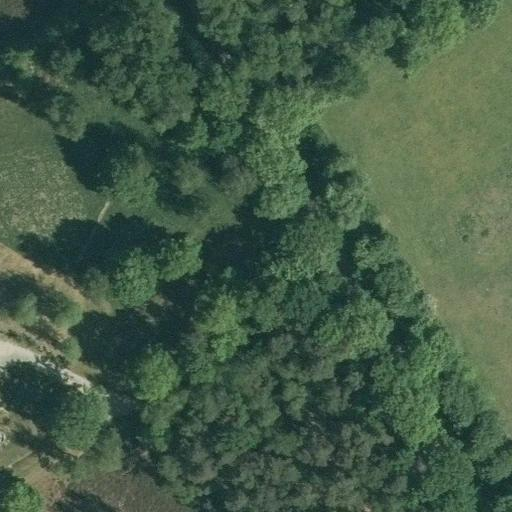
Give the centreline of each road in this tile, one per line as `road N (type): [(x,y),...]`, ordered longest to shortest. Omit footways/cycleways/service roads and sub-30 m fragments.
road 1 (unclassified): [(369,310),(191,0)]
road 2 (track): [(485,511),(369,310)]
